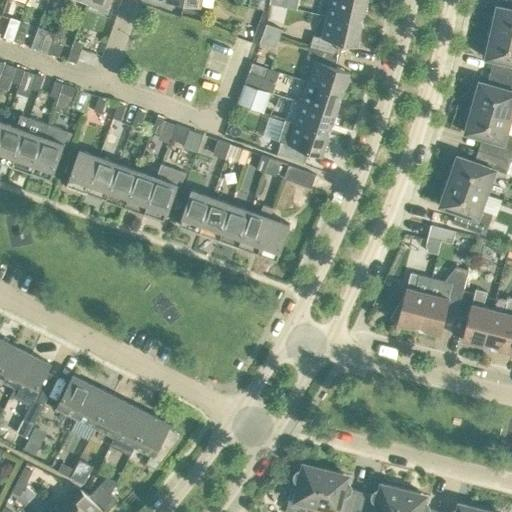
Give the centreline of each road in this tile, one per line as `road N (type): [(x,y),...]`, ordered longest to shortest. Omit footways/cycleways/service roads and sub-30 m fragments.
road 1 (unclassified): [(330,347),(409,156),(452,0)]
road 2 (unclassified): [(409,0),(393,75),(340,224),(281,333)]
road 3 (residential): [(235,413),(0,295)]
road 4 (residential): [(330,347),(511,395)]
road 5 (residential): [(511,484),(339,440)]
road 6 (unclassified): [(235,413),(163,511)]
